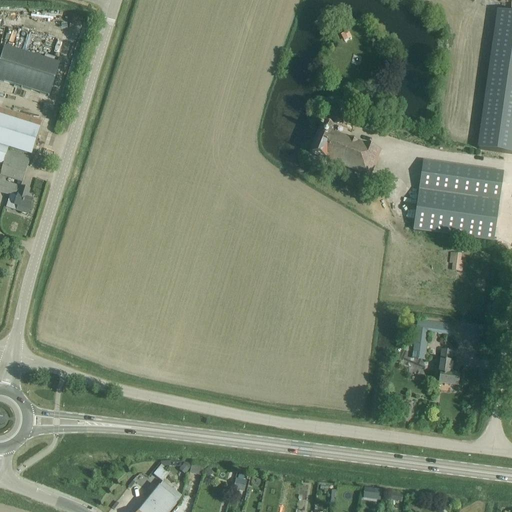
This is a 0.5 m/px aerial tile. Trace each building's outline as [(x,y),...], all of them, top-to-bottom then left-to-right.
[(345,42),(352,38),(348,31),(340,35),(345,42)] [(0,81),(49,97),(60,64),(4,47),(0,60),(0,81)] [(31,155),(37,136),(42,122),(0,108),(0,164),(3,166),(0,174),(0,175),(23,183),(30,158),(8,151),(9,148),(31,155)] [(324,124),(312,155),(370,177),(380,151),(350,139),(331,132),(333,127),(324,124)] [(414,231),(493,242),(503,172),(423,161),(414,231)] [(28,215),(33,201),(27,199),(29,190),(0,181),(0,192),(10,196),(8,202),(9,202),(9,201),(15,203),(14,206),(22,208),(20,212),(28,215)] [(448,253),(447,263),(452,264),(451,271),(464,272),(466,262),(461,262),(461,255),(448,253)] [(412,360),(424,361),(427,333),(453,337),(455,326),(417,321),(412,360)] [(457,386),(459,376),(452,375),(452,370),(449,369),(452,352),(442,350),(439,374),(440,374),(438,384),(457,386)] [(184,463),(181,468),(196,475),(200,467),(191,464),(190,467),(184,463)] [(163,482),(171,473),(161,465),(154,474),(163,482)] [(209,468),(204,471),(208,478),(213,474),(209,468)] [(236,478),(233,490),(244,493),(247,481),(243,480),(244,476),(239,475),(238,479),(236,478)] [(169,511),(177,502),(159,487),(139,511),(169,511)] [(248,511),(251,498),(246,497),(242,511),(248,511)]
